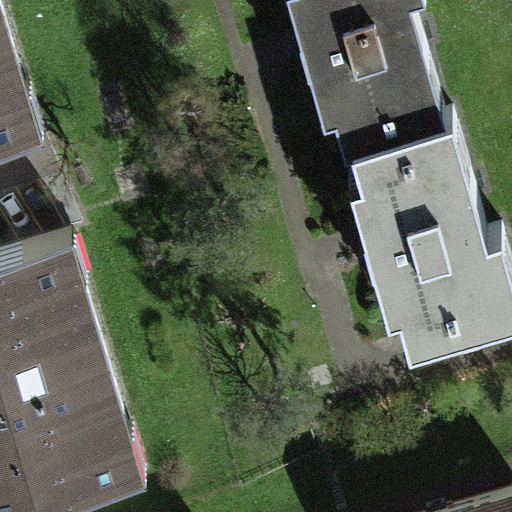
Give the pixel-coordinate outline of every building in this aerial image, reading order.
[(0,0),(0,133),(43,121),(5,0),(0,0)] [(303,0),(332,114),(345,111),(444,87),(422,0),(303,0)] [(444,87),(345,111),(400,332),(511,303),(511,232),(505,203),(491,207),(460,83),(444,87)] [(78,210),(0,232),(0,507),(146,464),(78,210)] [(511,511),(511,478),(375,511),(511,511)]
